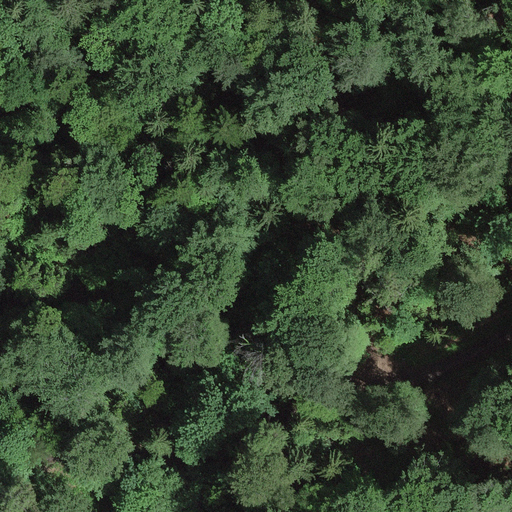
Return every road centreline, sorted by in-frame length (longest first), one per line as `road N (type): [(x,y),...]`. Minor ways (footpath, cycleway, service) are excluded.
road 1 (track): [(383,372),(241,434),(0,454)]
road 2 (track): [(511,337),(383,372)]
